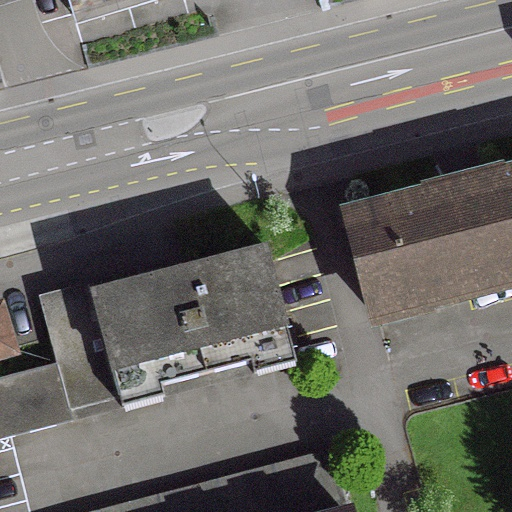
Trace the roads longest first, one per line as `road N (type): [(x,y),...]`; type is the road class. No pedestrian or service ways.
road 1 (primary): [(52,156),(511,30)]
road 2 (residential): [(9,0),(52,156)]
